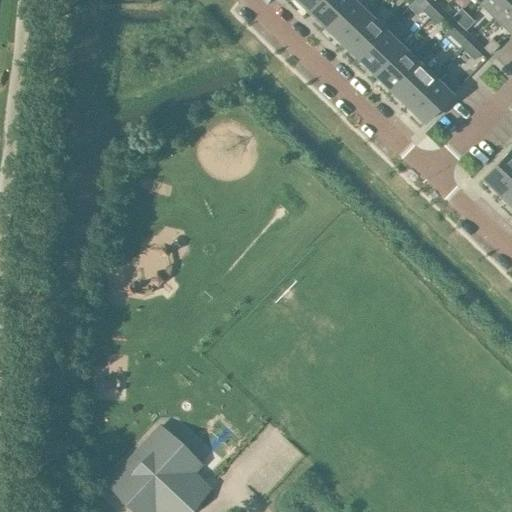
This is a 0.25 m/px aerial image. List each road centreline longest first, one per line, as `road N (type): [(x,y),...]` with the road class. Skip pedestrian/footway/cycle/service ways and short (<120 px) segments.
road 1 (unclassified): [(0,254),(24,0)]
road 2 (residential): [(431,174),(249,0)]
